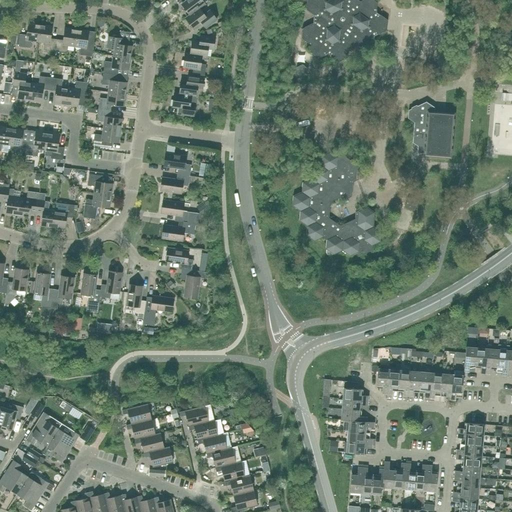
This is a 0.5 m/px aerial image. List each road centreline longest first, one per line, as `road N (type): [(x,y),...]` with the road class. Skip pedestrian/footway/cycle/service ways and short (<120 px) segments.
road 1 (residential): [(140,130),(149,49),(128,18),(98,9),(0,14)]
road 2 (tertiary): [(308,350),(406,315),(511,251)]
road 3 (residential): [(48,511),(84,459),(213,506)]
road 4 (residential): [(452,410),(383,404),(380,453),(447,460)]
road 5 (residential): [(135,171),(73,162),(77,120),(0,108)]
road 6 (unclassified): [(272,309),(241,143)]
road 7 (tertiary): [(329,511),(294,382),(298,361)]
road 8 (unclassified): [(241,143),(259,0)]
